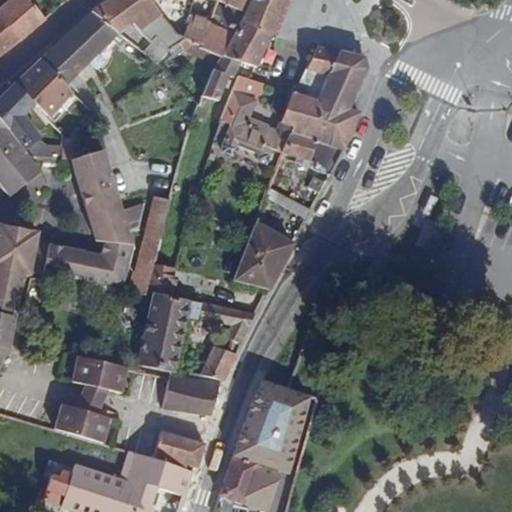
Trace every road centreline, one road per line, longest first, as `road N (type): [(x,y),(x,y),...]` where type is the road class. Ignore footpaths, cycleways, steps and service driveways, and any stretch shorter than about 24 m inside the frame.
road 1 (tertiary): [(197,511),(240,376),(317,252)]
road 2 (tertiary): [(317,252),(428,13)]
road 3 (tertiary): [(317,252),(411,179),(459,64),(472,53)]
road 4 (track): [(511,337),(467,460),(426,464),(395,479),(368,511)]
